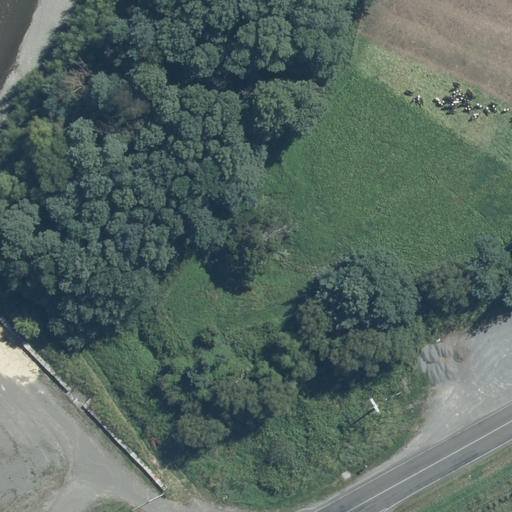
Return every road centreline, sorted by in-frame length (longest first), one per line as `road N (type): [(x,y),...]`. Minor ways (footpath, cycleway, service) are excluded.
road 1 (unknown): [(0,381),(123,480),(187,511)]
road 2 (primary): [(511,418),(344,511)]
